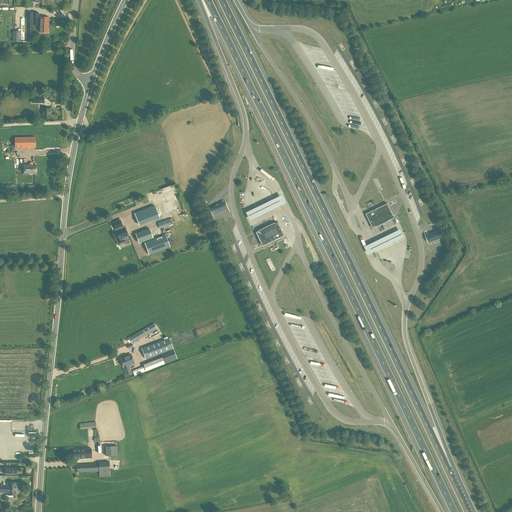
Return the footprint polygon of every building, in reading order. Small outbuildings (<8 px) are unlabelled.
[(38,25),(38,12),(27,12),(26,42),(33,42),(33,25),(38,25)] [(40,17),(39,32),(48,33),(49,17),(40,17)] [(325,63),(326,56),(312,53),(312,57),(315,58),(315,61),(325,63)] [(36,137),(23,138),(23,148),(36,147),(36,137)] [(36,174),(36,165),(24,165),(24,169),(23,169),(23,174),(29,174),(36,174)] [(246,210),(250,218),(285,202),(281,194),(246,210)] [(218,203),(209,207),(212,215),(221,211),(228,208),(224,200),(218,203)] [(389,204),(367,215),(373,228),(395,218),(389,204)] [(156,219),(152,208),(131,215),(136,227),(156,219)] [(159,228),(185,219),(184,215),(158,223),(159,228)] [(117,239),(118,244),(124,241),(123,237),(128,235),(125,228),(122,229),(121,226),(122,226),(120,220),(112,223),(115,229),(116,228),(117,231),(113,232),(113,234),(113,235),(114,237),(115,238),(116,240),(117,239)] [(278,222),(256,233),(263,247),(284,236),(278,222)] [(431,232),(425,234),(429,242),(434,240),(444,236),(441,228),(431,232)] [(150,229),(136,234),(139,243),(153,238),(150,229)] [(401,230),(365,247),(369,255),(405,238),(401,230)] [(165,235),(145,243),(149,254),(169,247),(165,235)] [(154,324),(142,330),(145,336),(157,329),(154,324)] [(169,338),(142,348),(146,359),(160,353),(173,348),(169,338)] [(177,359),(173,348),(160,353),(162,357),(164,364),(177,359)] [(131,354),(120,358),(126,375),(131,373),(129,366),(135,364),(131,354)] [(144,366),(132,371),(134,375),(158,366),(164,364),(162,357),(156,360),(143,365),(144,366)] [(117,446),(105,447),(106,456),(118,455),(117,446)] [(91,448),(73,449),(74,459),(92,458),(91,448)] [(99,463),(76,464),(77,472),(99,471),(99,477),(110,476),(110,461),(99,462),(99,463)] [(0,486),(0,494),(8,494),(8,496),(16,496),(16,483),(8,483),(8,487),(0,486)]
